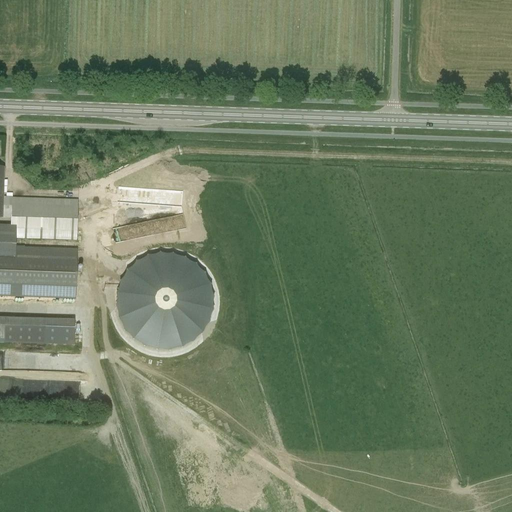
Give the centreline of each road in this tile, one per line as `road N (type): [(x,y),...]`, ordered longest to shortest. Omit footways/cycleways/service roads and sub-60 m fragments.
road 1 (primary): [(393,121),(0,107)]
road 2 (unclassified): [(397,0),(393,121)]
